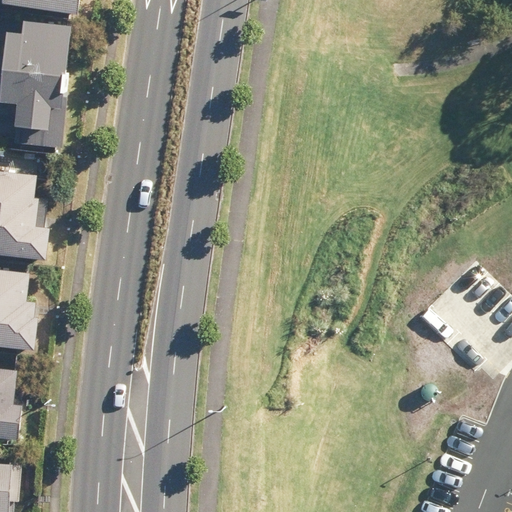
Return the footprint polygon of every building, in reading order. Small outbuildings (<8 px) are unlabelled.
[(1,0),(0,9),(76,18),(77,0),(1,0)] [(19,40),(1,38),(0,49),(0,101),(14,103),(10,145),(58,149),(70,27),(21,22),(19,40)] [(0,259),(48,263),(51,231),(35,230),(37,202),(32,201),(34,178),(0,175),(0,259)] [(506,229),(492,216),(470,238),(484,251),(506,229)] [(416,318),(405,329),(461,387),(511,336),(511,271),(491,250),(477,263),(463,249),(405,307),(416,318)] [(0,347),(34,351),(37,320),(31,320),(33,302),(23,301),(26,275),(0,272),(0,347)] [(14,370),(0,369),(0,436),(19,438),(21,405),(11,404),(14,370)] [(7,511),(10,464),(0,463),(0,511),(7,511)]
